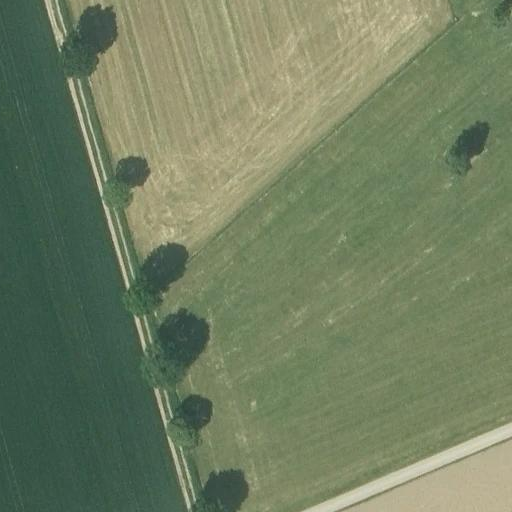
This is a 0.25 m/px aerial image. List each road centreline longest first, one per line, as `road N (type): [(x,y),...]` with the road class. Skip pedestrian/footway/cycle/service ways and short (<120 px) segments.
road 1 (track): [(192,511),(52,0)]
road 2 (track): [(511,430),(317,511)]
